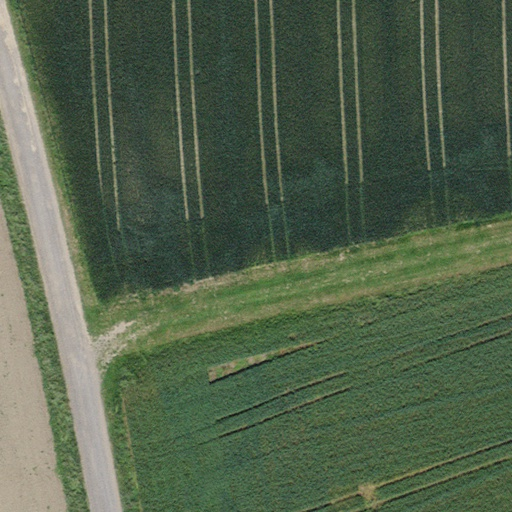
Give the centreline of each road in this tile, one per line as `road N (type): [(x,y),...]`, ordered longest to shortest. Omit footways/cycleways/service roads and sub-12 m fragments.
road 1 (track): [(108,511),(82,354),(0,34)]
road 2 (track): [(511,223),(82,354)]
